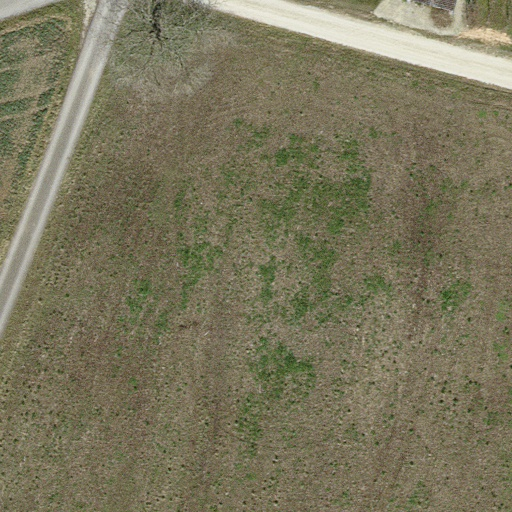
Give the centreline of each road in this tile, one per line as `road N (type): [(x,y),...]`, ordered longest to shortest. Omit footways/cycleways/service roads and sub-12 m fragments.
road 1 (track): [(115,0),(0,320)]
road 2 (track): [(244,0),(511,71)]
